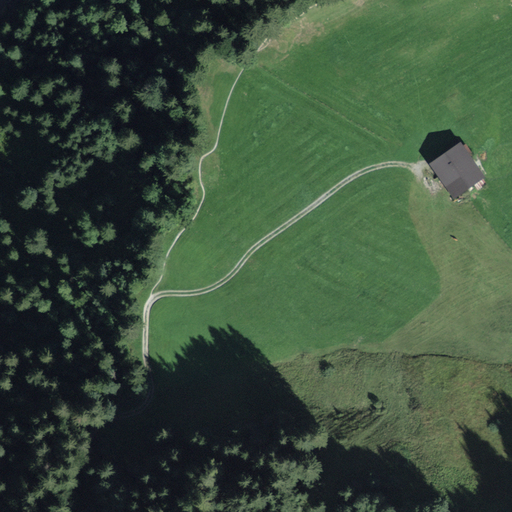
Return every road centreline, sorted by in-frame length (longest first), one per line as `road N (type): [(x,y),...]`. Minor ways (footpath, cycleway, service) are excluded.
road 1 (track): [(149,301),(214,286),(362,171),(394,163),(424,169)]
road 2 (track): [(149,301),(150,398),(94,434),(61,511)]
